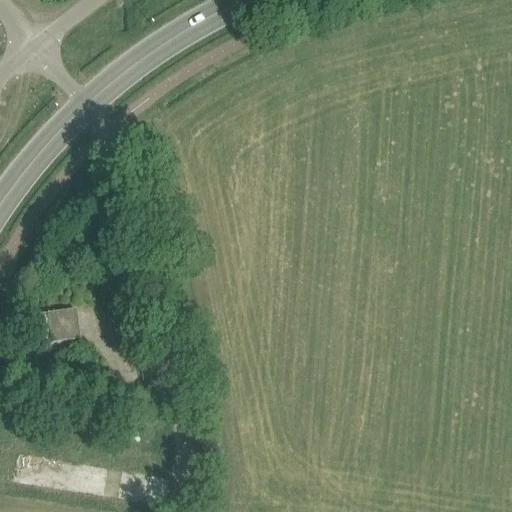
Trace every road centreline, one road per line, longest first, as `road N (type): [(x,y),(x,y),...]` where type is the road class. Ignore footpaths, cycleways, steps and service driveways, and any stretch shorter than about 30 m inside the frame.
road 1 (unclassified): [(179,511),(189,478),(188,416),(127,169),(85,105)]
road 2 (secondary): [(85,105),(155,50),(243,0)]
road 3 (secondary): [(0,206),(85,105)]
